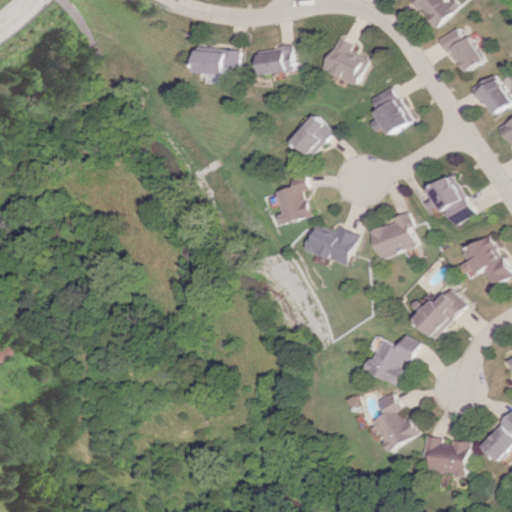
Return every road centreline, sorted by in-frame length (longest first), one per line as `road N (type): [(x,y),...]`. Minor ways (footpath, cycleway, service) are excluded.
road 1 (residential): [(511,201),(408,38),(375,13),(320,6),(251,18),(173,0)]
road 2 (residential): [(466,129),(417,162),(360,183)]
